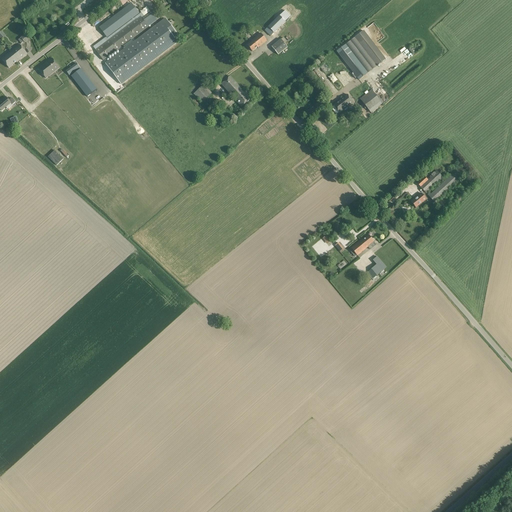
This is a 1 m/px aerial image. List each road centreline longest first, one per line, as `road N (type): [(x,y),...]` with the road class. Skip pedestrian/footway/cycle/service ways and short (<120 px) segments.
road 1 (unclassified): [(405,244),(191,0)]
road 2 (unclassified): [(405,244),(511,366)]
road 3 (unclassified): [(0,86),(112,0)]
